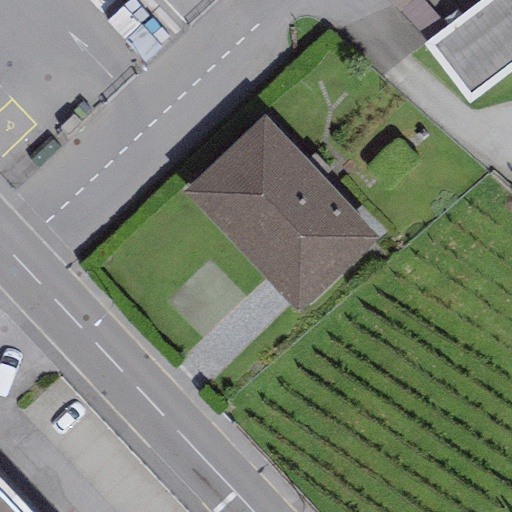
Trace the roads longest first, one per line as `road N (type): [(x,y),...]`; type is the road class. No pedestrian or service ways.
road 1 (unknown): [(26,281),(289,0)]
road 2 (residential): [(153,413),(0,252)]
road 3 (residential): [(153,413),(263,298)]
road 4 (residential): [(247,511),(153,413)]
